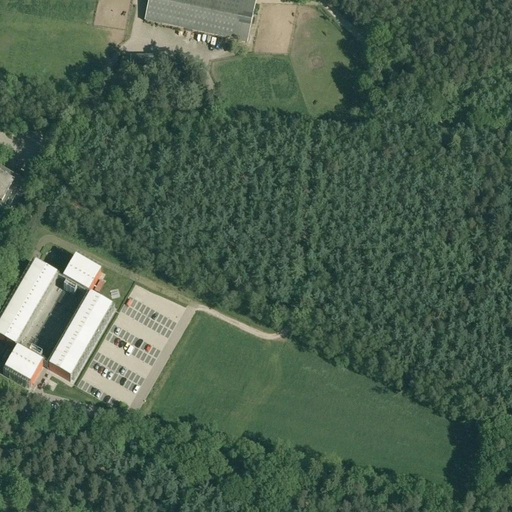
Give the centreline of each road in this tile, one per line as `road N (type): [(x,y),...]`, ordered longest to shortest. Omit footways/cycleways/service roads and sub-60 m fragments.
road 1 (track): [(45,238),(276,337),(295,276),(305,122)]
road 2 (unclassified): [(444,132),(0,108)]
road 3 (track): [(432,120),(314,0)]
